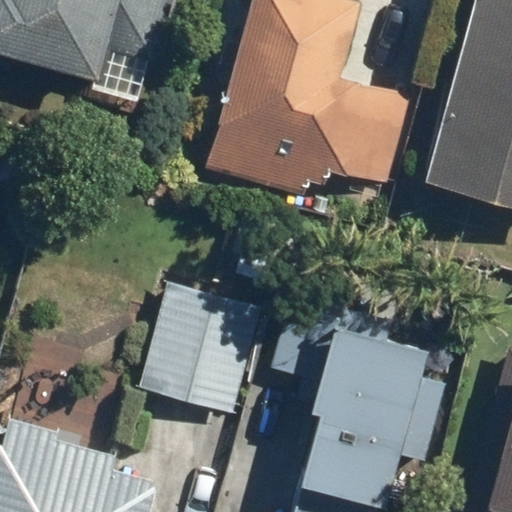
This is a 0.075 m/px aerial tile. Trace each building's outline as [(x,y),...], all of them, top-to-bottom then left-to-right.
[(0,0),(0,66),(10,69),(14,55),(101,76),(109,44),(156,55),(169,0),(0,0)] [(357,0),(253,0),(210,173),(309,197),(313,180),(324,182),(328,165),(387,180),(410,89),(340,72),(357,0)] [(511,0),(468,0),(421,177),(511,201),(511,0)] [(31,137),(0,131),(0,180),(24,185),(31,137)] [(288,217),(239,214),(235,277),(284,280),(288,217)] [(263,304),(165,278),(136,387),(234,413),(263,304)] [(428,347),(394,338),(400,314),(289,285),(269,363),(302,372),(296,396),(320,403),(291,511),(376,511),(380,500),(386,502),(428,347)] [(511,511),(511,346),(505,344),(462,497),(471,500),(467,511),(511,511)] [(57,430),(7,417),(0,441),(0,511),(150,511),(159,478),(113,466),(116,454),(55,437),(57,430)]
